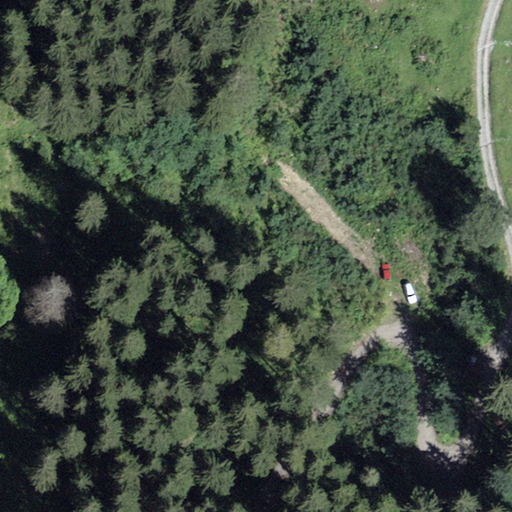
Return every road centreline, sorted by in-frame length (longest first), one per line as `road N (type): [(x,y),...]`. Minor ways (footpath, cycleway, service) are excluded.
road 1 (track): [(511,324),(469,434),(453,454),(436,454),(428,435),(416,353),(402,339),(383,340),(307,435),(279,511)]
road 2 (track): [(499,0),(484,69),(496,197),(511,240)]
